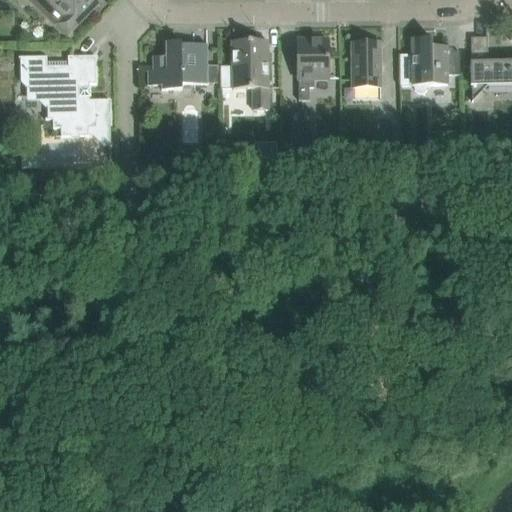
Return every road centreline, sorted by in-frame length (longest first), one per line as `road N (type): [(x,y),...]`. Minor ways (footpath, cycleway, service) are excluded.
road 1 (track): [(0,213),(511,201)]
road 2 (residential): [(476,0),(453,11),(153,7)]
road 3 (residential): [(133,190),(127,42),(153,7)]
